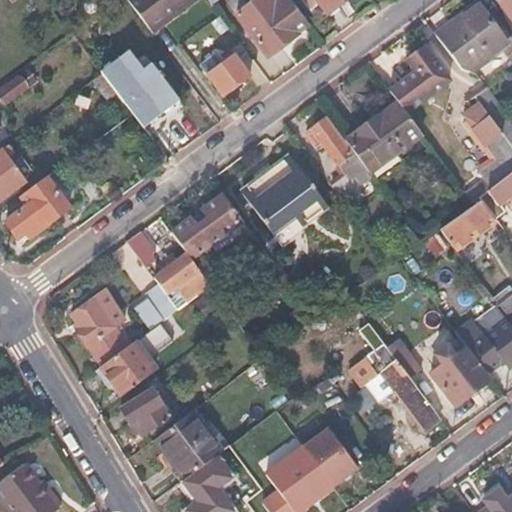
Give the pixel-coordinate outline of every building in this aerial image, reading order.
[(207,3),(205,0),(139,0),(132,5),(130,7),(157,41),(159,40),(207,3)] [(286,0),(259,0),(237,17),(268,59),(308,28),(286,0)] [(313,0),(327,18),(351,0),(313,0)] [(511,0),(502,0),(494,7),(511,31),(511,0)] [(486,23),(477,11),(435,42),(458,73),(485,53),(490,61),(511,45),(491,19),(486,23)] [(403,64),(413,76),(387,96),(394,105),(404,118),(447,85),(421,50),(403,64)] [(100,74),(102,77),(133,118),(142,130),(179,102),(151,65),(143,71),(129,53),(100,74)] [(234,57),(207,77),(223,99),(250,78),(234,57)] [(28,91),(19,79),(0,93),(0,104),(3,109),(28,91)] [(472,115),(463,122),(497,166),(480,179),(484,184),(489,190),(511,172),(511,152),(473,102),(466,107),(472,115)] [(404,118),(394,105),(344,144),(354,158),(372,180),(375,185),(400,166),(394,159),(420,138),(404,118)] [(323,124),(304,139),(316,154),(321,150),(337,171),(351,160),(323,124)] [(8,150),(0,156),(0,206),(26,187),(8,162),(14,158),(8,150)] [(156,153),(147,159),(155,171),(165,165),(156,153)] [(351,160),(337,171),(343,179),(354,194),(372,180),(354,158),(351,160)] [(259,183),(239,197),(269,238),(292,222),(298,230),(325,211),(289,161),(269,176),(272,180),(262,187),(259,183)] [(511,172),(489,190),(479,198),(495,219),(504,212),(499,205),(511,195),(511,172)] [(343,179),(332,187),(349,209),(360,201),(354,194),(343,179)] [(21,199),(27,208),(5,225),(17,241),(26,234),(30,240),(69,211),(47,181),(21,199)] [(489,190),(484,184),(467,198),(471,204),(479,198),(489,190)] [(194,219),(168,238),(184,258),(187,263),(240,224),(220,199),(198,215),(206,226),(202,229),(194,219)] [(490,218),(477,201),(440,229),(457,251),(477,236),(473,231),(490,218)] [(143,249),(134,256),(150,277),(159,270),(143,249)] [(163,274),(152,282),(159,290),(167,300),(185,287),(195,301),(209,291),(193,270),(187,263),(184,258),(174,265),(172,262),(160,271),(163,274)] [(202,264),(193,270),(209,291),(218,285),(202,264)] [(511,289),(509,286),(493,298),(511,323),(511,289)] [(159,290),(147,299),(164,324),(171,319),(178,314),(167,300),(159,290)] [(222,308),(212,294),(195,307),(206,321),(222,308)] [(76,331),(74,332),(86,352),(89,350),(102,369),(126,352),(114,332),(123,326),(103,296),(68,318),(76,331)] [(145,304),(133,313),(149,335),(161,326),(145,304)] [(304,305),(290,315),(302,331),(316,321),(304,305)] [(472,323),(456,335),(467,349),(468,350),(470,349),(489,373),(510,357),(511,359),(511,328),(496,308),(473,325),(472,323)] [(126,352),(102,369),(100,370),(120,397),(155,372),(147,361),(182,336),(171,319),(164,324),(161,326),(149,335),(126,352)] [(410,402),(405,406),(437,448),(451,437),(409,379),(400,367),(384,346),(364,361),(376,377),(381,373),(390,367),(406,388),(402,391),(410,402)] [(442,367),(431,375),(456,408),(492,381),(468,350),(467,349),(455,358),(448,349),(435,358),(442,367)] [(412,358),(400,367),(409,379),(421,371),(412,358)] [(390,367),(381,373),(405,406),(410,402),(402,391),(406,388),(390,367)] [(380,376),(366,386),(379,404),(393,394),(380,376)] [(151,392),(121,411),(131,427),(134,425),(141,436),(168,419),(151,392)] [(199,409),(192,399),(178,410),(185,419),(188,417),(199,409)] [(185,419),(152,444),(181,484),(216,458),(218,457),(188,417),(185,419)] [(354,469),(323,427),(297,447),(328,489),(354,469)] [(28,467),(0,487),(0,496),(12,511),(57,511),(64,507),(52,491),(48,493),(28,467)] [(189,493),(198,505),(188,511),(230,511),(207,480),(189,493)] [(486,508),(478,511),(511,511),(511,491),(506,495),(500,484),(480,497),(486,508)]
